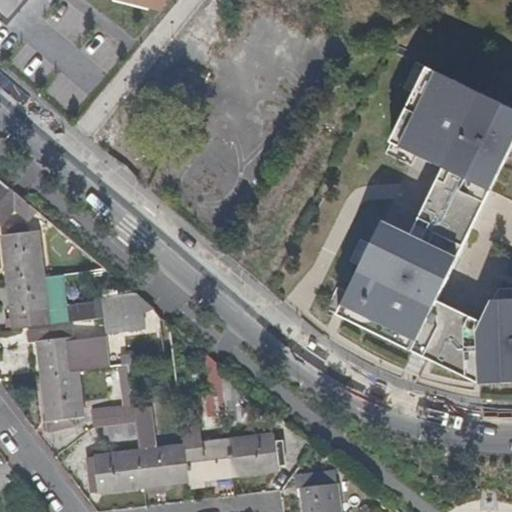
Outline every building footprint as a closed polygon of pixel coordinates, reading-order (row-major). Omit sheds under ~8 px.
[(104,0),(148,9),(155,0),(104,0)] [(104,74),(126,51),(80,7),(58,31),(104,74)] [(257,45),(270,22),(247,10),(235,33),(257,45)] [(392,143),(492,192),(511,150),(511,108),(429,68),(392,143)] [(0,178),(0,225),(1,226),(16,209),(24,199),(12,189),(0,178)] [(3,234),(1,235),(7,280),(14,329),(52,325),(46,275),(40,231),(28,231),(28,222),(32,226),(41,213),(24,199),(16,209),(17,213),(3,228),(2,230),(3,234)] [(17,213),(16,209),(1,226),(3,228),(17,213)] [(511,382),(511,299),(495,300),(484,323),(439,301),(459,258),(385,222),(339,315),(414,352),(418,345),(481,376),(481,384),(511,382)] [(138,294),(102,298),(108,336),(148,330),(146,315),(155,310),(156,309),(138,294)] [(28,342),(37,342),(41,377),(47,421),(88,417),(82,371),(105,369),(108,390),(133,387),(131,365),(112,367),(108,336),(67,341),(67,338),(74,335),(74,328),(27,333),(28,342)] [(204,356),(200,359),(206,404),(210,403),(212,419),(227,417),(228,417),(229,422),(241,421),(245,422),(251,411),(241,406),(240,399),(243,401),(246,395),(227,378),(226,375),(222,375),(221,366),(206,352),(204,353),(204,356)] [(133,354),(122,356),(123,365),(135,364),(133,354)] [(141,451),(86,457),(90,494),(146,487),(146,496),(167,494),(167,485),(190,483),(185,444),(156,450),(152,419),(138,421),(135,404),(92,410),(94,427),(95,428),(104,427),(106,443),(139,439),(141,451)] [(183,428),(185,444),(190,483),(191,489),(207,488),(207,487),(206,480),(219,479),(234,477),(280,471),(276,434),(230,439),(203,442),(201,425),(183,428)] [(303,487),(299,488),(302,511),(342,511),(339,484),(337,484),(336,470),(301,475),(303,487)] [(301,475),(294,476),(296,488),(299,488),(303,487),(301,475)] [(219,479),(206,480),(207,487),(219,486),(219,479)] [(393,511),(366,489),(368,511),(393,511)]
